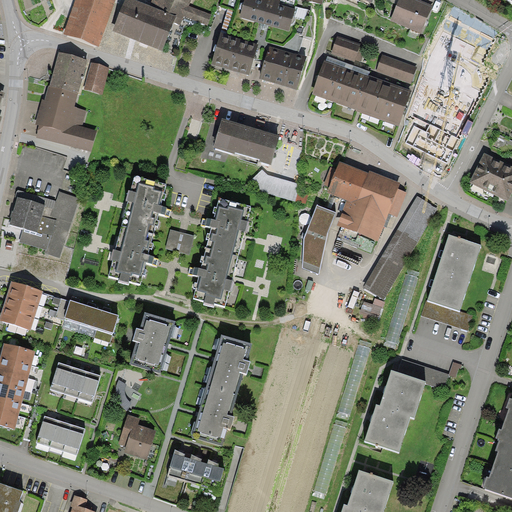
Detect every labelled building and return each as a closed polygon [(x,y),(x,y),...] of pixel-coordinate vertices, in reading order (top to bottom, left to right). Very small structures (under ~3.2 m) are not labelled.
[(114,0),(75,0),(63,37),(98,48),(114,0)] [(152,0),(150,6),(134,0),(124,0),(112,32),(161,52),(173,23),(180,25),(184,17),(207,26),(211,15),(189,6),(191,0),(152,0)] [(244,0),(239,17),(264,24),(271,0),(261,0),(262,1),(259,0),(244,0)] [(282,0),(280,0),(271,0),(264,24),(288,31),(295,10),(280,6),(282,0)] [(399,0),(391,23),(421,35),(433,6),(418,0),(399,0)] [(213,65),(230,70),(240,40),(222,34),(213,65)] [(337,39),(332,53),(354,62),(360,47),(337,39)] [(240,40),(230,70),(249,76),(259,45),(240,40)] [(307,58),(271,46),(261,79),(296,90),(307,58)] [(57,54),(48,88),(77,96),(87,62),(57,54)] [(414,69),(382,57),(377,72),(409,84),(414,69)] [(410,94),(325,62),(312,96),(398,127),(410,94)] [(107,70),(91,64),(83,90),(99,95),(107,70)] [(77,96),(48,88),(34,136),(90,152),(96,132),(80,128),(85,112),(73,108),(77,96)] [(279,138),(222,122),(214,150),(271,167),(279,138)] [(511,168),(484,155),(470,184),(508,202),(511,193),(511,168)] [(367,173),(340,163),(328,195),(347,202),(338,227),(378,242),(388,215),(397,219),(406,194),(398,191),(400,186),(367,173)] [(269,175),(262,170),(251,180),(256,187),(262,191),(296,201),(298,184),(269,175)] [(159,212),(165,186),(133,178),(107,277),(139,286),(146,260),(159,212)] [(16,198),(8,226),(22,230),(18,244),(60,257),(77,200),(59,195),(52,216),(40,213),(42,205),(16,198)] [(436,210),(417,198),(364,290),(383,301),(436,210)] [(247,224),(251,209),(219,200),(212,226),(199,274),(198,279),(199,279),(198,286),(195,285),(194,290),(196,290),(194,300),(204,303),(204,305),(213,308),(214,305),(224,307),(228,292),(231,293),(234,283),(232,282),(244,234),(246,234),(249,224),(247,224)] [(335,214),(317,207),(305,239),(304,240),(303,270),(319,276),(328,234),(335,214)] [(183,235),(170,231),(165,249),(179,253),(188,255),(193,237),(183,235)] [(350,235),(347,241),(371,252),(374,245),(350,235)] [(434,286),(428,303),(460,313),(481,247),(449,237),(443,256),(434,286)] [(405,274),(383,340),(396,345),(418,278),(405,274)] [(42,293),(12,284),(8,297),(38,306),(42,293)] [(35,319),(38,306),(8,297),(4,309),(35,319)] [(73,303),(70,303),(64,321),(96,331),(94,339),(109,344),(118,317),(104,313),(89,308),(73,303)] [(35,319),(4,309),(0,321),(31,332),(35,319)] [(175,324),(145,315),(130,366),(160,375),(169,345),(175,324)] [(199,413),(192,437),(221,445),(226,429),(230,430),(233,418),(230,417),(242,374),(245,375),(249,362),(246,361),(250,344),(221,336),(215,358),(199,413)] [(4,344),(0,358),(31,367),(35,352),(4,344)] [(0,358),(0,372),(28,380),(31,367),(0,358)] [(67,367),(58,365),(50,391),(92,403),(100,377),(91,374),(81,371),(67,367)] [(0,372),(0,385),(25,392),(28,380),(0,372)] [(374,419),(366,443),(399,454),(410,419),(414,421),(426,385),(393,374),(387,391),(381,409),(377,408),(374,419)] [(127,385),(119,381),(117,385),(116,388),(116,392),(116,396),(117,399),(118,402),(120,405),(122,407),(124,409),(128,411),(132,403),(129,401),(127,399),(126,395),(125,392),(125,389),(127,385)] [(0,385),(0,398),(22,404),(25,392),(0,385)] [(0,398),(0,411),(19,416),(22,404),(0,398)] [(511,400),(507,410),(509,411),(502,432),(500,431),(497,440),(498,441),(497,442),(499,443),(496,453),(499,454),(490,481),(487,480),(484,489),(487,490),(486,491),(511,499),(511,400)] [(0,426),(15,431),(19,416),(0,411),(0,426)] [(139,418),(127,415),(119,444),(126,446),(124,453),(147,459),(156,430),(137,425),(139,418)] [(52,421),(44,418),(36,444),(77,456),(84,430),(76,428),(66,425),(52,421)] [(334,423),(325,462),(325,463),(324,467),(336,470),(346,425),(334,423)] [(180,454),(175,452),(167,477),(217,492),(223,470),(218,469),(219,466),(213,463),(209,461),(207,466),(201,464),(202,461),(197,459),(192,457),(191,461),(184,459),(185,456),(180,454)] [(343,511),(384,511),(393,484),(360,474),(354,490),(348,509),(345,508),(343,511)] [(18,511),(24,494),(0,486),(0,511),(18,511)] [(86,500),(74,496),(70,508),(73,509),(71,511),(91,511),(85,510),(83,509),(86,500)]
